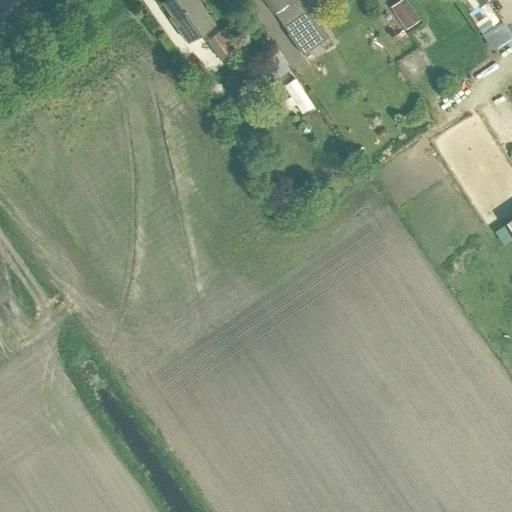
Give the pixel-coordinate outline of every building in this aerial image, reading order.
[(169,16),(187,42),(214,24),(197,0),(163,0),(161,1),(171,15),(169,16)] [(265,0),(274,13),(288,3),(286,0),(265,0)] [(398,0),(391,5),(406,27),(420,17),(408,0),(398,0)] [(311,16),(288,33),(300,50),(324,33),(311,16)] [(218,30),(205,39),(219,59),(232,50),(218,30)] [(412,46),(402,53),(416,74),(426,67),(412,46)] [(250,65),(263,84),(284,70),(271,51),(250,65)] [(449,88),(468,79),(463,70),(445,79),(449,88)]
